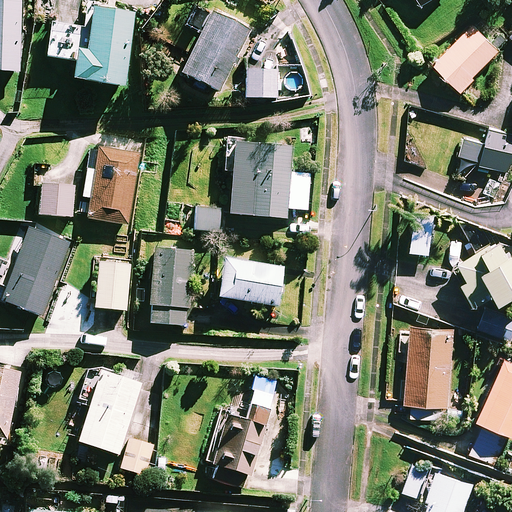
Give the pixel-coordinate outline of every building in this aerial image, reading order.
[(20,0),(0,0),(0,70),(18,71),(20,0)] [(249,30),(197,4),(186,26),(201,33),(181,73),(218,91),(249,30)] [(133,13),(92,6),(88,29),(51,23),(47,55),(74,59),(71,77),(122,85),(133,13)] [(473,78),(471,75),(496,50),(470,24),(431,63),(452,84),(460,92),(473,78)] [(276,70),(248,69),(246,97),(275,98),(276,70)] [(511,157),(511,135),(487,128),(483,143),(462,137),(456,157),(507,173),(511,157)] [(243,167),(251,167),(247,214),(285,218),(286,208),(306,210),(309,174),(288,173),(290,146),(257,143),(245,142),(243,167)] [(138,154),(96,147),(87,218),(127,224),(138,154)] [(74,186),(41,183),(38,214),(71,217),(74,186)] [(222,207),(195,206),(194,230),(221,231),(222,207)] [(69,243),(28,228),(13,268),(0,262),(0,284),(5,287),(1,300),(41,315),(69,243)] [(461,278),(458,279),(469,303),(491,293),(494,300),(511,291),(511,251),(507,254),(499,238),(453,260),(461,278)] [(186,325),(190,251),(155,249),(152,323),(186,325)] [(282,267),(222,258),(217,296),(276,305),(282,267)] [(129,265),(98,262),(94,307),(125,310),(129,265)] [(508,340),(511,331),(511,323),(498,318),(500,313),(484,307),(476,327),(508,340)] [(452,328),(410,324),(403,402),(445,405),(452,328)] [(511,359),(501,355),(473,417),(511,434),(511,433),(511,359)] [(18,370),(0,366),(0,436),(5,437),(18,370)] [(90,402),(86,414),(73,410),(69,424),(81,428),(77,441),(118,453),(140,383),(89,367),(79,398),(90,402)] [(237,401),(235,408),(222,405),(208,462),(212,464),(208,479),(241,487),(244,474),(251,475),(267,408),(237,401)] [(503,444),(479,432),(469,453),(493,465),(503,444)] [(152,445),(128,438),(120,467),(143,474),(152,445)] [(460,511),(471,481),(412,460),(401,491),(426,499),(421,511),(460,511)]
